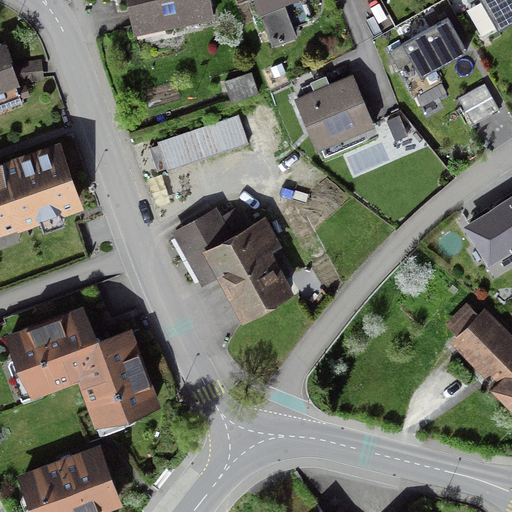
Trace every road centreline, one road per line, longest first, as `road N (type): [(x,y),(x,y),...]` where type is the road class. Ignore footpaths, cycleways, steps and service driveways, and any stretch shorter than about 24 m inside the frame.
road 1 (residential): [(287,435),(290,383),(305,353),(415,227),(511,152)]
road 2 (residential): [(45,0),(69,44),(144,251)]
road 3 (tertiary): [(511,489),(287,435)]
road 4 (residential): [(144,251),(209,392),(246,449)]
road 5 (residential): [(0,306),(144,251)]
